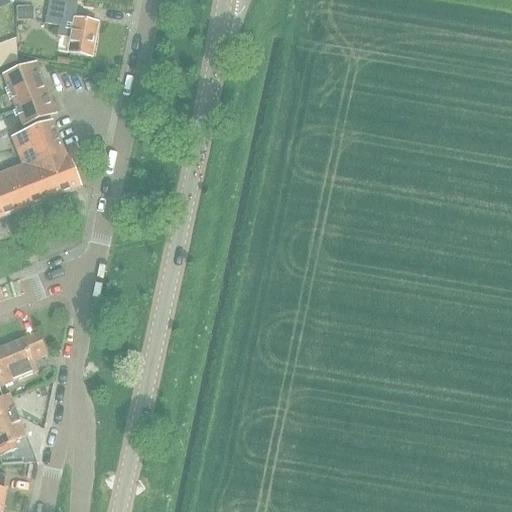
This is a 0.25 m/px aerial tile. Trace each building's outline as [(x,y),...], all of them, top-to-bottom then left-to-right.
[(71,38),(68,53),(92,57),(98,23),(74,19),(77,3),(67,1),(61,0),(49,0),(45,23),(59,26),(57,36),(71,38)] [(29,6),(17,6),(18,19),(29,19),(29,6)] [(17,61),(16,47),(3,51),(8,64),(17,61)] [(5,90),(7,96),(43,81),(37,64),(4,77),(9,89),(5,90)] [(50,97),(43,81),(7,96),(9,101),(13,99),(17,110),(50,97)] [(56,114),(50,97),(17,110),(17,111),(14,112),(16,117),(19,116),(24,127),(56,114)] [(0,218),(79,187),(73,171),(83,167),(75,147),(63,152),(52,124),(24,135),(24,136),(19,138),(21,142),(19,142),(22,148),(23,148),(26,155),(25,156),(27,162),(30,161),(33,169),(29,170),(28,169),(20,173),(20,171),(13,173),(14,175),(6,178),(6,176),(0,178),(0,179),(0,180),(0,218)] [(0,400),(9,397),(8,395),(2,397),(0,392),(0,386),(36,372),(32,361),(46,356),(38,334),(0,349),(0,400)] [(26,438),(9,397),(0,400),(0,461),(1,465),(23,463),(22,463),(35,462),(25,438),(26,438)]
